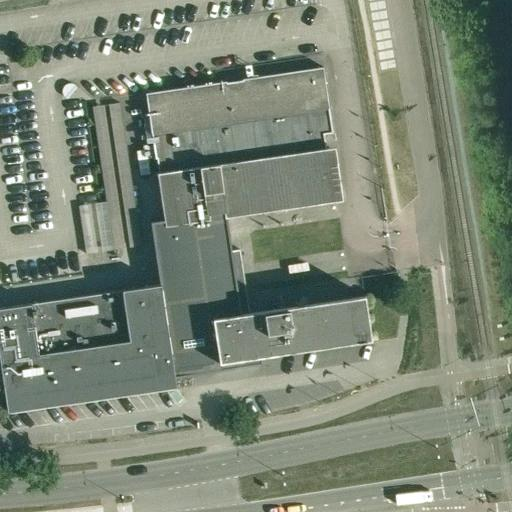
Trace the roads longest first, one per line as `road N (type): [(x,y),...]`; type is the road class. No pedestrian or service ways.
road 1 (secondary): [(511,411),(154,477),(0,493)]
road 2 (residential): [(400,0),(441,254)]
road 3 (secondary): [(243,511),(419,490)]
